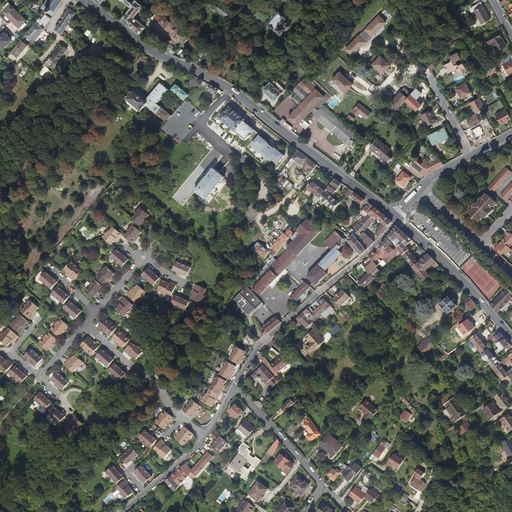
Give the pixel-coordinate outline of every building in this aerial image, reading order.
[(54,11),(62,0),(46,0),(44,3),(43,3),(41,7),(52,15),(55,11),(54,11)] [(97,0),(101,3),(104,0),(122,0),(131,8),(121,20),(128,26),(129,25),(139,34),(146,26),(136,17),(145,7),(136,0),(97,0)] [(490,19),(481,2),(470,8),(472,12),(475,11),(482,24),(490,19)] [(224,18),(228,14),(215,3),(211,8),(224,18)] [(11,20),(18,13),(10,5),(3,12),(11,20)] [(61,34),(75,12),(69,7),(57,25),(54,29),(61,34)] [(27,21),(18,13),(11,20),(19,28),(21,27),(26,22),(27,21)] [(33,41),(43,29),(38,24),(40,22),(45,27),(51,20),(45,14),(41,19),(39,18),(25,35),(33,41)] [(286,31),(291,24),(290,23),(291,22),(286,18),(285,19),(277,14),(274,18),(272,17),(268,22),(270,23),(266,28),(279,38),(285,30),(286,31)] [(188,36),(165,16),(160,22),(174,34),(173,36),(181,43),(188,36)] [(373,37),(386,23),(379,17),(366,31),(373,37)] [(0,44),(3,48),(12,40),(4,32),(0,36),(0,44)] [(507,46),(499,32),(487,39),(494,53),(507,46)] [(353,58),(367,43),(360,36),(346,50),(353,58)] [(17,57),(27,45),(21,40),(20,41),(11,52),(17,57)] [(51,66),(67,48),(63,44),(47,61),(51,66)] [(203,68),(213,56),(208,51),(206,54),(203,58),(197,65),(203,68)] [(467,69),(464,63),(459,65),(458,64),(455,65),(454,64),(457,62),(456,61),(461,58),(458,52),(450,56),(452,59),(451,62),(444,66),(448,73),(455,69),(458,70),(459,73),(464,75),(467,69)] [(392,67),(381,58),(374,66),(384,76),(392,67)] [(44,73),(51,66),(47,61),(37,71),(39,73),(41,71),(44,73)] [(57,75),(65,66),(61,63),(53,71),(57,75)] [(346,93),(354,85),(340,72),(333,80),(346,93)] [(195,87),(201,80),(193,75),(188,84),(195,87)] [(323,106),(331,97),(314,80),(312,78),(309,82),(305,78),(292,92),(297,97),(293,101),(300,109),(290,119),(297,126),(309,114),(353,149),(356,144),(353,141),(354,139),(334,124),(339,118),(323,106)] [(157,103),(169,89),(161,82),(145,100),(132,89),(125,98),(140,110),(142,107),(143,108),(146,105),(165,121),(171,115),(157,103)] [(189,94),(176,83),(171,89),(184,100),(189,94)] [(215,95),(219,89),(209,84),(206,90),(215,95)] [(470,93),(465,84),(456,89),(460,98),(470,93)] [(282,95),(273,86),(267,92),(276,101),(282,95)] [(405,101),(411,93),(407,89),(390,107),(395,111),(405,101)] [(411,106),(421,94),(416,89),(411,93),(405,101),(411,106)] [(485,108),(479,97),(470,102),(476,113),(482,110),(485,108)] [(372,113),(359,103),(353,111),(359,116),(361,114),(367,119),(372,113)] [(245,120),(226,104),(216,116),(246,140),(250,136),(255,140),(259,135),(243,122),(245,120)] [(439,119),(434,108),(425,112),(430,123),(439,119)] [(511,119),(506,109),(496,115),(501,125),(511,119)] [(480,123),(475,114),(472,116),(473,117),(467,121),(471,128),(480,123)] [(442,142),(449,139),(444,128),(429,136),(434,145),(442,141),(442,142)] [(394,155),(384,146),(386,144),(377,138),(369,148),(388,163),(394,155)] [(272,154),(255,140),(252,144),(269,158),(272,154)] [(307,158),(298,151),(293,157),(302,164),(307,158)] [(280,160),(272,154),(269,158),(277,164),(280,160)] [(431,171),(444,165),(433,154),(430,157),(432,159),(435,162),(428,166),(427,164),(425,163),(424,162),(421,165),(416,161),(412,166),(425,177),(431,171)] [(30,176),(43,161),(40,158),(38,159),(27,170),(27,173),(30,176)] [(309,174),(316,165),(307,158),(302,164),(307,169),(305,171),(309,174)] [(492,192),(511,171),(506,167),(487,187),(492,192)] [(193,191),(204,201),(224,178),(213,168),(193,191)] [(411,178),(403,172),(396,181),(404,187),(411,178)] [(338,202),(331,196),(341,183),(334,178),(325,191),(319,198),(333,209),(338,202)] [(319,198),(325,191),(313,181),(307,189),(314,195),(313,197),(314,198),(312,201),(315,204),(319,198)] [(506,199),(511,192),(511,182),(501,194),(506,199)] [(111,195),(117,187),(112,183),(109,188),(106,191),(111,195)] [(358,195),(355,193),(352,197),(360,203),(363,199),(358,195)] [(483,215),(491,207),(488,205),(493,199),(486,193),(481,198),(473,206),(473,207),(468,212),(476,219),(480,213),(483,215)] [(368,214),(375,207),(370,204),(364,210),(368,214)] [(378,210),(375,207),(368,214),(361,222),(353,230),(370,246),(374,242),(363,232),(375,218),(381,223),(377,229),(378,230),(375,235),(378,237),(382,233),(383,234),(386,228),(392,222),(386,217),(378,210)] [(143,222),(146,219),(149,215),(140,208),(134,214),(135,215),(131,220),(140,227),(143,224),(144,222),(143,222)] [(293,259),(320,231),(307,219),(295,231),(296,232),(290,238),(293,241),(287,247),(288,249),(285,252),(293,259)] [(353,230),(361,222),(359,220),(351,228),(353,230)] [(138,236),(141,233),(138,230),(132,225),(127,231),(128,232),(124,237),(133,245),(137,240),(136,239),(138,236)] [(397,248),(409,237),(402,231),(396,225),(387,236),(392,242),(394,240),(398,244),(396,246),(397,248)] [(118,240),(122,235),(113,227),(109,232),(108,232),(103,238),(111,246),(114,242),(117,239),(118,240)] [(370,246),(353,230),(351,228),(349,231),(352,235),(348,239),(355,249),(353,250),(356,254),(358,252),(360,256),(367,249),(370,246)] [(510,246),(511,243),(511,233),(507,229),(504,233),(506,235),(502,240),(510,246)] [(284,243),(292,232),(290,230),(285,236),(283,234),(279,239),(284,243)] [(394,251),(391,246),(391,245),(390,243),(386,237),(383,242),(379,246),(390,254),(394,251)] [(409,250),(406,246),(413,240),(409,237),(397,248),(403,256),(409,250)] [(326,270),(341,254),(337,250),(343,244),(341,243),(345,239),(343,238),(340,241),(332,250),(306,277),(316,285),(327,274),(324,271),(325,269),(326,270)] [(332,250),(340,241),(337,239),(329,247),(332,250)] [(506,254),(511,248),(510,246),(502,240),(494,248),(501,254),(503,252),(506,254)] [(273,257),(281,247),(276,243),(272,248),(273,250),(270,254),(273,257)] [(268,252),(260,245),(255,251),(263,258),(268,252)] [(375,264),(383,255),(386,258),(389,255),(390,254),(379,246),(377,249),(375,252),(374,251),(370,254),(368,257),(369,258),(372,260),(373,261),(375,264)] [(419,262),(409,250),(403,256),(413,268),(419,262)] [(129,261),(124,257),(120,253),(117,251),(111,258),(122,268),(129,261)] [(293,259),(285,252),(277,261),(276,262),(284,269),(293,259)] [(439,265),(434,259),(427,254),(419,262),(413,268),(424,282),(429,278),(425,272),(432,265),(437,270),(440,266),(439,265)] [(382,266),(389,260),(390,261),(392,259),(389,255),(386,258),(379,265),(380,266),(381,265),(382,266)] [(287,272),(284,269),(276,262),(277,261),(273,257),(264,268),(251,282),(254,285),(252,287),(260,295),(269,285),(272,288),(287,272)] [(376,267),(378,266),(375,264),(373,261),(365,268),(369,272),(370,273),(376,267)] [(81,272),(76,268),(77,267),(71,262),(64,271),(66,273),(69,276),(68,277),(69,277),(73,281),(81,272)] [(187,278),(191,269),(177,262),(173,271),(177,273),(181,275),(187,278)] [(360,272),(365,268),(361,264),(357,268),(360,272)] [(115,274),(105,266),(100,272),(101,273),(97,278),(106,286),(109,283),(111,281),(109,280),(112,278),(115,274)] [(376,276),(380,272),(376,267),(370,273),(375,279),(377,278),(376,276)] [(160,279),(156,276),(152,273),(148,269),(142,276),(154,286),(160,279)] [(364,289),(375,279),(370,273),(369,272),(358,283),(364,289)] [(58,283),(53,279),(49,276),(46,273),(40,280),(51,290),(56,285),(58,283)] [(305,293),(310,287),(302,280),(300,283),(295,279),(293,281),(298,285),(296,288),(298,289),(304,294),(305,296),(307,294),(305,293)] [(98,293),(100,291),(103,288),(94,280),(84,291),(93,299),(98,293)] [(172,294),(176,285),(170,283),(169,284),(166,283),(162,281),(157,292),(165,295),(166,293),(172,296),(172,294)] [(141,299),(146,293),(137,285),(134,288),(132,291),(131,290),(129,292),(126,295),(135,303),(139,298),(141,299)] [(202,303),(205,296),(204,295),(206,290),(195,285),(193,291),(194,292),(193,295),(191,299),(202,303)] [(70,298),(65,294),(62,291),(58,287),(52,295),(63,305),(68,300),(70,298)] [(262,303),(246,287),(233,301),(236,305),(235,307),(237,305),(245,313),(247,315),(248,316),(249,316),(250,315),(262,303)] [(498,314),(511,298),(511,291),(507,287),(490,305),(498,314)] [(296,303),(304,294),(298,289),(290,298),(296,303)] [(353,302),(353,299),(344,289),(340,292),(339,291),(335,295),(336,297),(333,300),(343,309),(346,309),(353,302)] [(186,311),(189,302),(185,300),(181,298),(175,296),(171,305),(186,311)] [(330,306),(321,296),(316,301),(320,305),(326,311),(330,306)] [(457,307),(449,297),(440,304),(448,314),(457,307)] [(133,306),(123,299),(121,302),(119,303),(120,304),(118,307),(116,310),(124,318),(130,312),(129,311),(133,306)] [(36,311),(39,308),(30,300),(24,307),(25,308),(21,312),(30,320),(35,315),(33,314),(36,311)] [(478,307),(471,300),(466,305),(472,312),(478,307)] [(82,312),(78,309),(75,306),(70,302),(64,309),(76,319),(82,312)] [(237,305),(235,307),(243,315),(245,313),(237,305)] [(323,316),(327,312),(326,311),(320,305),(311,313),(317,319),(322,314),(323,316)] [(383,317),(386,314),(381,308),(378,311),(377,312),(383,317)] [(317,319),(311,313),(307,309),(305,311),(303,312),(313,322),(317,319)] [(313,322),(303,312),(297,318),(307,329),(310,326),(311,327),(314,324),(313,322)] [(23,328),(25,326),(28,322),(19,315),(14,321),(15,322),(11,327),(20,334),(23,331),(24,329),(23,328)] [(268,333),(281,322),(280,321),(275,317),(263,327),(268,332),(268,333)] [(116,327),(105,318),(97,327),(101,330),(103,332),(105,333),(108,336),(116,327)] [(66,330),(69,327),(60,319),(50,330),(59,338),(64,332),(66,330)] [(334,335),(342,328),(337,324),(330,331),(334,335)] [(14,342),(18,337),(9,329),(5,334),(4,333),(0,337),(0,340),(7,347),(10,344),(12,341),(14,342)] [(123,348),(130,340),(119,330),(112,339),(117,344),(119,346),(123,348)] [(316,349),(324,342),(313,330),(305,338),(310,343),(305,348),(311,354),(316,349)] [(54,344),(57,340),(48,332),(39,344),(48,351),(52,346),(54,344)] [(504,337),(500,332),(494,336),(494,337),(490,340),(492,342),(496,339),(498,342),(504,337)] [(474,344),(481,339),(477,334),(470,339),(474,344)] [(422,352),(431,341),(427,337),(417,348),(422,352)] [(506,346),(509,343),(506,340),(504,337),(498,342),(497,344),(500,348),(496,351),(497,353),(506,346)] [(91,356),(99,347),(96,345),(93,343),(93,342),(88,338),(80,347),(91,356)] [(286,348),(277,338),(273,342),(279,348),(280,347),(283,350),(286,348)] [(489,349),(486,346),(481,339),(474,344),(482,354),(489,349)] [(428,358),(430,355),(427,352),(435,344),(431,341),(422,352),(418,357),(425,363),(429,359),(428,358)] [(136,360),(144,351),(138,346),(137,347),(132,343),(125,351),(124,352),(129,356),(130,355),(133,357),(136,360)] [(242,359),(244,356),(245,353),(235,347),(231,354),(232,354),(229,360),(240,366),(243,360),(242,359)] [(494,356),(489,349),(482,354),(487,361),(494,356)] [(43,360),(30,350),(24,357),(28,360),(31,363),(36,367),(43,360)] [(114,360),(109,356),(106,353),(102,350),(96,357),(108,368),(113,362),(114,360)] [(268,361),(261,352),(259,355),(265,364),(268,361)] [(439,363),(449,355),(446,353),(437,360),(439,363)] [(498,375),(504,370),(502,366),(506,363),(508,366),(511,362),(511,361),(510,359),(511,357),(511,354),(511,353),(499,363),(493,368),(498,375)] [(79,369),(84,363),(75,355),(72,359),(69,361),(68,361),(67,362),(64,366),(73,373),(77,368),(79,369)] [(5,374),(13,365),(8,360),(7,361),(5,359),(1,356),(0,357),(0,370),(5,374)] [(289,364),(286,360),(287,356),(282,356),(272,365),(278,373),(289,364)] [(499,363),(494,356),(487,361),(493,368),(499,363)] [(232,374),(234,371),(236,367),(226,362),(222,369),(223,369),(220,375),(230,381),(233,375),(232,374)] [(126,374),(122,370),(119,367),(115,364),(109,371),(120,382),(124,378),(126,374)] [(267,367),(264,365),(252,375),(255,379),(258,377),(259,377),(260,378),(261,378),(262,377),(267,383),(268,382),(272,387),(278,382),(274,377),(267,367)] [(21,384),(27,377),(23,373),(20,370),(16,367),(9,374),(21,384)] [(511,379),(507,373),(504,370),(498,375),(505,384),(511,379)] [(69,383),(57,373),(51,381),(56,385),(59,387),(63,391),(69,383)] [(222,389),(224,386),(226,382),(216,377),(212,384),(213,385),(210,390),(220,396),(224,390),(222,389)] [(217,402),(220,396),(210,390),(207,395),(205,395),(201,402),(212,408),(213,404),(215,401),(217,402)] [(290,399),(294,395),(295,394),(292,390),(286,395),(290,399)] [(53,402),(49,399),(46,396),(41,392),(35,399),(47,409),(51,404),(53,402)] [(466,415),(460,406),(462,405),(459,400),(457,402),(450,393),(437,402),(441,408),(446,404),(453,415),(449,418),(453,424),(466,415)] [(197,410),(200,406),(191,399),(185,405),(186,406),(182,411),(192,419),(196,414),(195,413),(197,410)] [(286,412),(294,403),(290,399),(282,407),(286,412)] [(348,416),(359,403),(355,400),(344,412),(348,416)] [(369,422),(379,410),(366,400),(359,408),(366,414),(363,417),(369,422)] [(243,410),(239,407),(240,405),(237,402),(236,404),(235,404),(229,411),(236,418),(243,410)] [(499,414),(494,407),(495,406),(492,403),(483,410),(490,420),(499,414)] [(66,417),(61,413),(58,410),(54,407),(47,414),(59,424),(63,420),(66,417)] [(169,424),(173,418),(164,411),(155,422),(164,429),(167,426),(169,424)] [(406,421),(410,415),(405,411),(400,417),(406,421)] [(511,429),(511,415),(511,413),(502,419),(507,427),(508,426),(511,430),(511,429)] [(79,429),(83,425),(75,416),(71,420),(70,421),(71,422),(68,425),(66,428),(74,436),(80,430),(79,429)] [(321,434),(309,418),(307,420),(308,422),(304,425),(311,434),(307,436),(311,442),(321,434)] [(247,437),(254,429),(244,420),(237,428),(247,437)] [(461,434),(472,426),(468,420),(457,429),(461,434)] [(184,446),(194,435),(184,427),(179,433),(178,435),(175,438),(179,442),(184,446)] [(151,448),(157,441),(154,438),(152,436),(149,434),(145,430),(139,438),(151,448)] [(217,452),(226,441),(221,436),(214,431),(211,436),(216,441),(211,447),(217,452)] [(374,431),(369,436),(374,440),(379,435),(374,431)] [(342,446),(329,434),(321,444),(330,452),(331,451),(335,455),(342,446)] [(511,455),(511,443),(509,438),(498,445),(503,452),(505,451),(509,457),(511,455)] [(271,455),(280,443),(277,439),(267,452),(271,455)] [(172,450),(169,447),(166,445),(167,444),(166,444),(162,440),(154,449),(159,453),(158,454),(164,459),(172,450)] [(377,458),(385,448),(386,449),(389,445),(383,440),(372,454),(377,458)] [(243,481),(259,462),(254,458),(251,461),(246,456),(249,452),(246,449),(248,447),(243,442),(237,449),(239,451),(227,465),(239,475),(238,477),(243,481)] [(135,458),(139,455),(132,448),(120,458),(127,465),(131,462),(135,458)] [(209,461),(213,457),(208,452),(204,457),(209,461)] [(293,465),(290,463),(291,462),(281,454),(275,462),(284,469),(283,471),(287,474),(293,465)] [(398,469),(403,461),(394,454),(387,464),(390,466),(391,465),(393,467),(398,469)] [(194,478),(209,461),(204,457),(192,470),(186,463),(181,467),(188,475),(189,473),(194,478)] [(343,474),(349,467),(348,466),(349,465),(345,461),(338,470),(337,469),(336,471),(333,468),(328,475),(331,477),(330,478),(334,481),(340,473),(342,475),(343,474)] [(362,468),(353,461),(350,465),(349,467),(343,474),(350,480),(353,476),(355,477),(362,468)] [(124,478),(120,473),(117,470),(114,466),(106,473),(116,485),(124,478)] [(152,477),(141,466),(134,472),(138,477),(141,480),(144,484),(152,477)] [(180,485),(190,477),(188,475),(181,467),(176,472),(172,475),(180,485)] [(421,479),(425,473),(418,468),(414,474),(417,476),(417,477),(416,477),(410,484),(421,491),(426,484),(419,479),(419,478),(421,479)] [(180,485),(172,475),(166,481),(174,490),(180,485)] [(301,494),(310,484),(298,475),(290,485),(301,494)] [(134,493),(131,489),(129,486),(130,485),(128,484),(126,481),(117,488),(121,493),(120,494),(125,500),(134,493)] [(264,494),(269,488),(259,481),(250,493),(260,501),(263,497),(262,496),(264,494)] [(404,489),(402,488),(404,486),(399,483),(395,489),(400,492),(399,493),(400,494),(402,491),(404,489)] [(364,498),(366,495),(355,487),(349,495),(352,498),(360,504),(364,498)] [(374,504),(380,495),(371,488),(366,495),(364,498),(367,501),(368,500),(374,504)] [(238,511),(250,511),(255,505),(254,504),(256,502),(247,496),(245,499),(245,498),(236,510),(238,511)] [(393,510),(400,500),(397,499),(391,508),(393,510)] [(292,511),(296,508),(287,502),(279,511),(292,511)]
